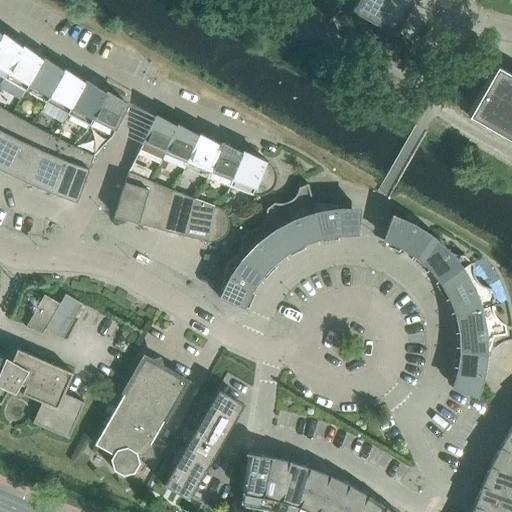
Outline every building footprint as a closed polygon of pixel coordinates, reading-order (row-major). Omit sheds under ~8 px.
[(393,33),(412,0),(356,0),(351,9),(393,33)] [(0,38),(0,76),(4,79),(22,48),(2,35),(0,38)] [(4,79),(25,91),(43,60),(22,48),(4,79)] [(25,91),(46,103),(63,71),(43,60),(25,91)] [(511,85),(510,85),(511,81),(511,75),(494,65),(466,114),(511,140),(511,85)] [(46,103),(67,114),(84,82),(63,71),(46,103)] [(67,114),(89,125),(105,93),(84,82),(67,114)] [(105,93),(89,125),(111,136),(127,104),(105,93)] [(0,132),(9,112),(0,106),(0,132)] [(0,132),(0,169),(8,174),(30,124),(9,112),(0,132)] [(139,149),(162,159),(176,126),(154,116),(139,149)] [(8,174),(30,184),(50,134),(30,124),(8,174)] [(162,159),(184,169),(198,135),(176,126),(162,159)] [(30,184),(53,193),(71,145),(50,134),(30,184)] [(184,169),(207,178),(220,144),(198,135),(184,169)] [(207,178),(229,187),(242,153),(220,144),(207,178)] [(71,145),(53,193),(76,202),(94,156),(71,145)] [(242,153),(229,187),(252,195),(257,196),(262,196),(266,194),(270,191),(273,188),(275,183),(276,179),(276,174),(274,170),(272,166),(269,163),(264,161),(242,153)] [(114,215),(138,223),(150,180),(128,171),(114,215)] [(138,223),(161,230),(171,189),(150,180),(138,223)] [(307,184),(320,236),(339,233),(337,205),(312,202),(308,183),(307,184)] [(266,213),(265,217),(287,250),(303,242),(320,236),(307,184),(298,187),(297,191),(295,195),(293,198),(290,201),(287,202),(286,201),(285,201),(285,202),(282,203),(278,203),(274,203),(266,209),(266,213)] [(161,230),(185,236),(193,198),(171,189),(161,230)] [(193,198),(185,236),(209,242),(214,242),(219,240),(224,236),(227,232),(229,227),(229,221),(227,216),(224,211),(220,208),(193,198)] [(236,254),(235,254),(260,275),(273,261),(287,250),(265,217),(264,216),(264,218),(265,218),(263,221),(261,225),(258,227),(255,229),(251,230),(246,231),(240,240),(241,244),(240,248),(239,252),(237,255),(236,254)] [(401,246),(417,256),(432,235),(413,225),(392,216),(384,238),(401,246)] [(442,240),(432,235),(417,256),(430,268),(441,282),(470,262),(464,255),(460,255),(456,255),(452,253),(449,251),(450,250),(449,249),(448,250),(445,248),(443,244),(442,240)] [(260,275),(235,254),(235,255),(236,256),(234,258),(230,260),(226,262),(219,298),(242,306),(250,289),(260,275)] [(441,282),(450,298),(456,315),(492,305),(493,301),(495,297),(491,289),(487,288),(483,286),(480,284),(481,283),(480,282),(479,284),(477,281),(475,277),(474,274),(473,270),(474,265),(470,262),(441,282)] [(36,308),(25,327),(42,334),(45,329),(62,339),(82,304),(65,294),(60,304),(52,318),(36,308)] [(60,304),(44,295),(36,308),(52,318),(60,304)] [(460,333),(461,351),(488,352),(493,336),(506,334),(505,325),(501,322),(498,320),(496,317),(494,313),(493,309),(492,306),(494,306),(494,305),(492,305),(456,315),(460,333)] [(0,404),(8,390),(14,393),(19,384),(24,386),(21,393),(41,402),(32,423),(68,438),(84,402),(63,393),(72,372),(16,348),(11,360),(0,354),(0,404)] [(488,352),(461,351),(458,369),(453,387),(476,395),(488,352)] [(148,446),(185,381),(144,358),(91,449),(93,449),(95,444),(112,454),(110,459),(113,469),(123,475),(134,472),(139,462),(138,458),(150,454),(148,446)] [(511,425),(501,443),(511,449),(511,425)] [(220,443),(195,428),(163,484),(188,499),(212,458),(211,457),(220,443)] [(491,462),(511,472),(511,449),(501,443),(491,462)] [(240,505),(259,508),(270,456),(249,452),(248,453),(240,505)] [(259,508),(274,511),(276,511),(291,461),(270,456),(259,508)] [(276,511),(295,511),(312,468),(291,461),(276,511)] [(482,482),(511,494),(511,472),(491,462),(482,482)] [(295,511),(315,511),(332,476),(312,468),(295,511)] [(315,511),(337,511),(351,486),(332,476),(315,511)] [(474,502),(505,511),(511,511),(511,494),(482,482),(474,502)] [(337,511),(360,511),(370,497),(351,486),(337,511)] [(360,511),(385,511),(388,509),(370,497),(360,511)] [(471,511),(505,511),(474,502),(471,511)]
